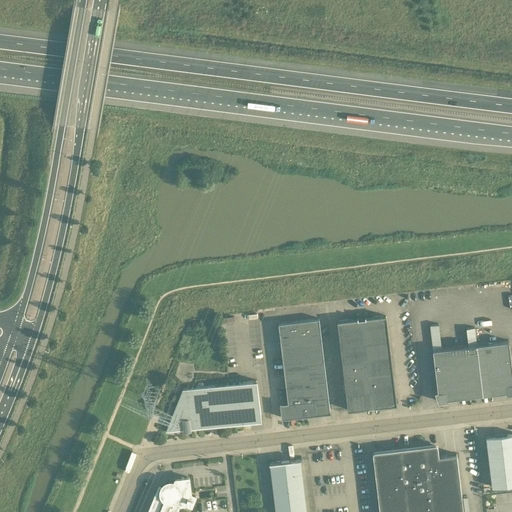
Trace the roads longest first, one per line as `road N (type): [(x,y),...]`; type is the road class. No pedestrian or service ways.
road 1 (motorway): [(511,106),(0,41)]
road 2 (motorway): [(0,69),(511,134)]
road 3 (unclassified): [(118,511),(143,458),(160,450),(511,411)]
road 4 (tertiary): [(31,341),(76,162),(102,0)]
road 5 (tertiary): [(84,0),(43,230),(16,325)]
road 6 (unknown): [(409,422),(396,304),(383,299),(334,311),(343,403)]
road 7 (unknown): [(277,437),(266,310)]
